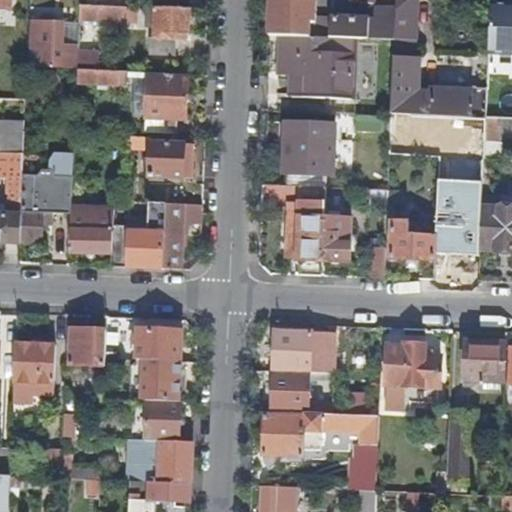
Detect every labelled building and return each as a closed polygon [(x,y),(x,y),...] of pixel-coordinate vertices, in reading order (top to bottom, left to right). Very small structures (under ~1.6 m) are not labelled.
[(0,0),(0,9),(11,10),(11,0),(0,0)] [(311,25),(316,22),(316,0),(270,0),(269,37),(310,39),(311,25)] [(511,55),(511,5),(491,5),(489,55),(511,55)] [(137,9),(82,8),(81,23),(97,23),(108,23),(137,24),(137,9)] [(190,43),(191,10),(158,10),(157,41),(152,41),(152,56),(178,57),(178,42),(190,43)] [(328,39),(329,39),(331,17),(320,17),(319,39),(328,39)] [(329,39),(367,41),(369,20),(331,17),(329,39)] [(394,42),(395,22),(369,20),(367,41),(394,42)] [(32,25),(31,68),(77,70),(77,49),(62,48),(63,26),(32,25)] [(81,27),(63,26),(62,48),(77,49),(80,49),(81,27)] [(319,41),(310,40),(281,39),(279,74),(300,75),(299,83),(293,82),(292,99),(352,102),(353,56),(327,55),(328,39),(319,39),(319,41)] [(80,53),(79,72),(100,73),(100,54),(80,53)] [(486,121),(486,120),(487,92),(471,92),(471,93),(431,93),(431,110),(413,110),(414,70),(419,70),(419,60),(393,60),(391,116),(413,116),(413,118),(486,121)] [(129,87),(130,74),(107,73),(100,73),(79,72),(79,86),(121,88),(121,86),(129,87)] [(145,85),(149,89),(149,133),(178,135),(178,121),(187,121),(189,80),(150,79),(150,75),(145,74),(145,85)] [(391,117),(357,115),(356,132),(391,134),(391,117)] [(0,243),(22,244),(25,177),(27,118),(0,116),(0,181),(11,182),(9,216),(0,215),(0,243)] [(419,140),(435,141),(460,142),(485,143),(486,121),(413,118),(391,117),(391,134),(390,156),(418,158),(419,140)] [(486,121),(485,143),(501,144),(502,122),(486,121)] [(335,126),(286,125),(284,174),(333,176),(335,126)] [(418,158),(435,159),(435,146),(435,141),(419,140),(418,158)] [(460,142),(460,147),(460,159),(485,160),(485,143),(460,142)] [(152,144),(151,178),(184,180),(186,146),(152,144)] [(39,178),(25,177),(22,244),(43,245),(44,226),(55,226),(55,215),(73,215),(74,205),(76,156),(57,155),(53,162),(53,171),(44,171),(39,178)] [(263,187),(263,202),(290,203),(300,203),(298,260),(324,261),(326,220),(326,204),(307,204),(307,188),(263,187)] [(307,188),(307,204),(326,204),(326,200),(327,189),(307,188)] [(327,189),(326,200),(362,201),(362,190),(327,189)] [(511,199),(502,200),(501,209),(483,209),(481,252),(511,252),(511,199)] [(501,209),(502,200),(483,199),(483,209),(501,209)] [(290,203),(287,259),(298,260),(300,203),(290,203)] [(116,207),(74,205),(73,215),(73,232),(72,254),(113,255),(113,269),(129,269),(130,227),(116,226),(116,207)] [(151,221),(130,220),(130,227),(129,269),(165,271),(168,205),(160,205),(152,205),(151,221)] [(168,205),(165,271),(182,272),(184,206),(168,205)] [(351,262),(352,221),(326,220),(324,261),(351,262)] [(392,223),(391,260),(435,261),(436,239),(420,239),(420,232),(410,232),(410,224),(392,223)] [(434,282),(453,282),(454,230),(436,229),(436,239),(435,261),(434,282)] [(370,251),(369,279),(385,279),(386,251),(370,251)] [(72,366),(107,368),(107,361),(108,330),(91,329),(90,332),(74,331),(72,366)] [(139,332),(138,362),(145,362),(183,364),(184,334),(139,332)] [(275,373),(312,374),(314,334),(276,332),(275,373)] [(508,344),(466,343),(465,379),(475,379),(475,384),(476,384),(506,385),(508,344)] [(58,348),(17,346),(15,403),(33,404),(33,396),(56,397),(58,348)] [(406,349),(391,348),(387,410),(406,411),(408,387),(440,389),(442,359),(426,358),(427,347),(406,346),(406,349)] [(144,402),(148,402),(181,404),(183,364),(145,362),(144,402)] [(312,374),(275,373),(273,413),(306,414),(334,415),(335,403),(311,403),(312,374)] [(465,388),(476,389),(476,384),(475,384),(475,379),(465,379),(465,388)] [(183,404),(181,404),(148,402),(147,443),(181,443),(183,404)] [(65,407),(64,421),(75,422),(76,408),(65,407)] [(477,413),(452,413),(449,484),(474,485),(477,413)] [(306,416),(273,415),(266,415),(265,456),(305,457),(305,451),(305,442),(306,422),(324,423),(324,431),(363,433),(362,459),(353,459),(352,491),(363,492),(378,493),(381,417),(334,415),(306,414),(306,416)] [(132,483),(194,485),(195,444),(181,443),(147,443),(131,442),(130,483),(132,483)] [(0,450),(0,477),(12,478),(13,451),(0,450)] [(62,475),(63,456),(63,450),(48,451),(47,480),(62,480),(62,475)] [(72,456),(63,456),(62,475),(71,476),(72,456)] [(439,495),(447,496),(448,473),(440,473),(439,495)] [(0,511),(10,511),(12,478),(0,477),(0,511)] [(102,482),(72,481),(71,502),(101,503),(102,482)] [(132,483),(131,502),(193,504),(194,485),(132,483)] [(262,511),(300,511),(301,489),(264,488),(262,511)] [(377,511),(378,493),(363,492),(361,511),(377,511)] [(420,511),(422,495),(411,494),(410,511),(420,511)]
